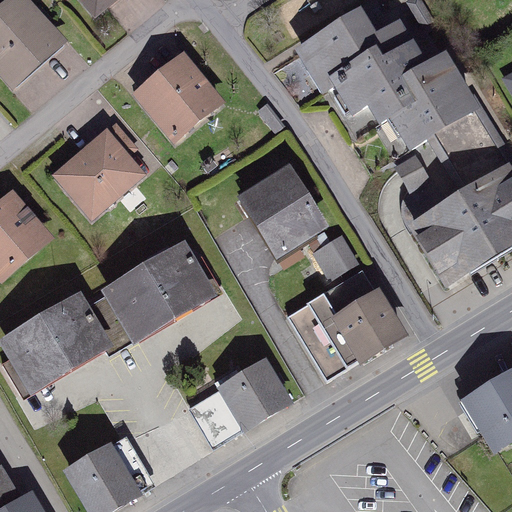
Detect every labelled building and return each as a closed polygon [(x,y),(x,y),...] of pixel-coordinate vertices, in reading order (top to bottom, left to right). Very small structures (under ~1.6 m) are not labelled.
[(15,0),(13,0),(0,11),(0,96),(57,50),(15,0)] [(64,0),(85,27),(119,0),(64,0)] [(361,17),(294,57),(322,103),(333,97),(352,129),(367,120),(379,139),(392,131),(410,161),(416,158),(438,144),(477,121),(479,119),(446,65),(427,76),(399,30),(377,43),(361,17)] [(178,63),(129,104),(168,150),(217,109),(178,63)] [(511,80),(501,87),(511,106),(511,80)] [(470,195),(409,233),(447,296),(511,255),(511,177),(477,121),(438,144),(470,195)] [(113,126),(45,187),(84,230),(138,182),(126,168),(140,156),(113,126)] [(416,158),(410,161),(394,171),(410,196),(431,184),(416,158)] [(290,172),(238,202),(270,259),(323,230),(290,172)] [(3,201),(0,203),(0,283),(43,247),(3,201)] [(341,248),(314,262),(327,288),(354,274),(341,248)] [(187,251),(106,297),(133,345),(214,299),(187,251)] [(359,285),(287,327),(323,388),(395,346),(359,285)] [(82,302),(0,348),(29,399),(111,354),(82,302)] [(267,366),(190,413),(215,453),(243,436),(245,441),(294,411),(267,366)] [(511,379),(462,410),(496,464),(511,453),(511,379)] [(127,443),(65,479),(83,511),(126,511),(142,503),(139,499),(154,491),(127,443)] [(0,511),(41,511),(33,498),(22,505),(3,471),(0,472),(0,511)]
